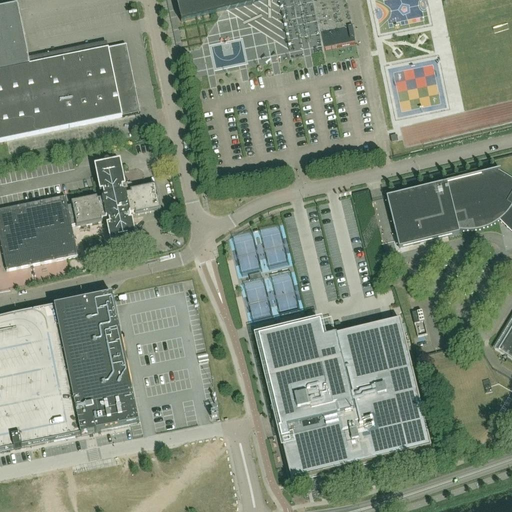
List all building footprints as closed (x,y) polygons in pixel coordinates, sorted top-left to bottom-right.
[(179,0),(179,1),(175,2),(181,25),(282,1),(282,0),(179,0)] [(30,66),(17,5),(0,8),(0,143),(141,114),(127,46),(53,62),(30,66)] [(126,189),(120,163),(110,165),(110,164),(109,163),(108,162),(107,162),(105,163),(105,164),(105,166),(95,168),(101,194),(104,193),(105,198),(103,200),(98,201),(98,198),(72,204),(72,207),(68,208),(66,198),(0,211),(0,241),(6,273),(78,258),(72,227),(76,227),(77,230),(103,224),(102,221),(107,220),(109,222),(110,226),(107,227),(112,253),(122,251),(123,252),(123,253),(125,254),(126,254),(128,253),(128,251),(127,250),(138,247),(132,222),(129,222),(128,217),(130,215),(135,214),(135,217),(161,212),(156,186),(130,192),(131,195),(126,196),(123,194),(122,189),(126,189)] [(500,172),(386,199),(394,230),(399,251),(448,238),(459,236),(458,232),(465,232),(476,232),(488,228),(494,225),(501,220),(511,231),(511,180),(498,173),(500,172)] [(65,279),(70,277),(67,269),(62,271),(65,279)] [(132,384),(131,380),(130,381),(123,345),(124,345),(123,341),(113,296),(102,298),(102,299),(0,320),(0,455),(76,440),(76,439),(140,425),(131,384),(132,384)] [(415,324),(423,322),(421,313),(413,315),(415,324)] [(511,317),(492,349),(495,351),(511,361),(511,317)] [(274,336),(257,340),(274,413),(276,421),(275,421),(274,421),(273,421),(273,422),(272,422),(271,424),(271,426),(272,427),(273,428),(274,429),(276,429),(277,429),(278,429),(278,428),(280,436),(281,440),(290,479),(290,480),(291,483),(431,449),(429,444),(429,441),(427,435),(426,432),(424,423),(420,406),(420,404),(418,398),(417,394),(413,377),(412,374),(411,368),(410,365),(404,340),(403,336),(402,330),(401,328),(400,322),(381,326),(377,327),(368,330),(364,331),(347,335),(335,338),(329,339),(324,340),(320,324),(299,330),(279,334),(274,336)] [(492,393),(491,387),(490,384),(489,381),(482,382),(486,395),(492,393)]
